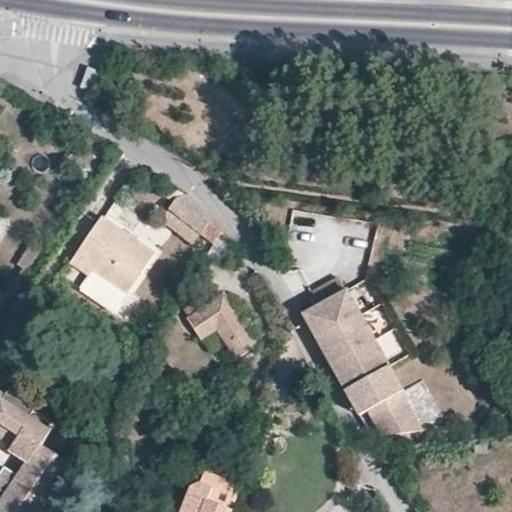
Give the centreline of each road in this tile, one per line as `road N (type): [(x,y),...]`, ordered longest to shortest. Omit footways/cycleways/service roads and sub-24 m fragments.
road 1 (residential): [(403,511),(240,225),(188,176),(65,93),(59,8)]
road 2 (primary): [(59,8),(193,24),(511,41)]
road 3 (primary): [(511,18),(166,0)]
